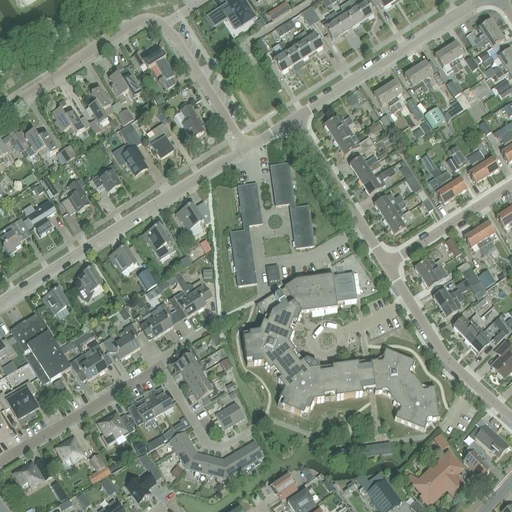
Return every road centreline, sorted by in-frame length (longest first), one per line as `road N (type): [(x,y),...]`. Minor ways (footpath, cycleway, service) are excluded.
road 1 (residential): [(0,305),(244,150)]
road 2 (residential): [(295,119),(481,0)]
road 3 (residential): [(511,419),(443,353),(384,265)]
road 4 (residential): [(162,26),(137,21),(0,113)]
road 5 (residential): [(0,461),(160,367)]
road 6 (residential): [(384,265),(295,119)]
road 7 (residential): [(384,265),(511,183)]
road 8 (residential): [(244,150),(162,26)]
road 9 (residential): [(249,432),(218,449),(205,444),(160,367)]
